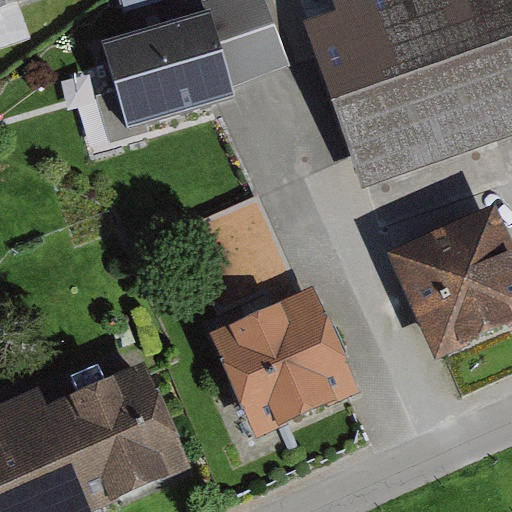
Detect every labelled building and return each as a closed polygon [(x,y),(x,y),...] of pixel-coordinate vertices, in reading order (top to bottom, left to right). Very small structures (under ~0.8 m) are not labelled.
[(73,0),(0,0),(0,28),(75,3),(73,0)] [(511,0),(358,0),(365,18),(337,28),(396,199),(511,158),(511,0)] [(129,146),(237,113),(210,23),(102,56),(129,146)] [(511,224),(420,260),(462,366),(511,345),(511,224)] [(342,295),(245,339),(293,444),(390,400),(342,295)] [(64,394),(0,419),(0,498),(5,511),(130,511),(223,474),(179,368),(71,412),(64,394)]
